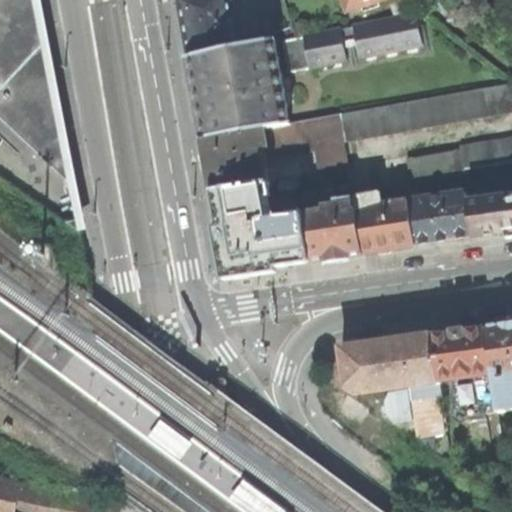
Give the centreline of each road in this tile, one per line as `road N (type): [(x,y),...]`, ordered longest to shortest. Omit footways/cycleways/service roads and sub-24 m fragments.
road 1 (secondary): [(71,0),(133,332)]
road 2 (secondary): [(200,314),(143,0)]
road 3 (tertiary): [(511,273),(200,314)]
road 4 (secondary): [(336,511),(200,314)]
road 5 (secondary): [(133,332),(166,511)]
